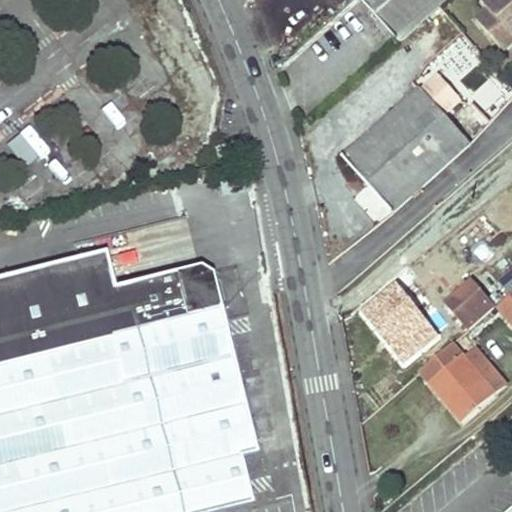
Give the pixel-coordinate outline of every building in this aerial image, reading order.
[(362,0),(400,43),(448,0),(362,0)] [(479,25),(507,57),(511,52),(511,36),(507,32),(511,27),(511,0),(488,0),(483,5),(491,15),(479,25)] [(421,91),(346,159),(394,214),(470,146),(445,118),(463,102),(441,76),(423,93),(421,91)] [(228,161),(223,145),(213,147),(218,164),(228,161)] [(485,240),(474,254),(499,273),(510,258),(485,240)] [(210,276),(196,267),(112,289),(103,253),(0,278),(0,511),(234,511),(248,509),(237,459),(251,456),(228,361),(231,358),(222,319),(221,317),(210,276)] [(444,306),(467,334),(495,309),(472,283),(444,306)] [(398,289),(366,315),(403,363),(436,337),(398,289)] [(511,300),(502,309),(511,320),(511,300)] [(466,361),(452,346),(421,373),(464,422),(496,395),(507,386),(477,352),(466,361)]
